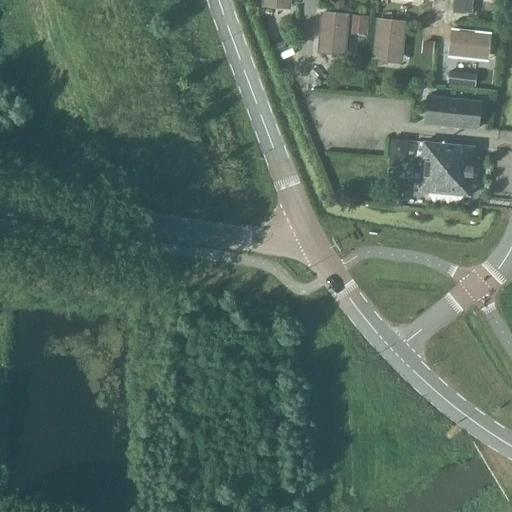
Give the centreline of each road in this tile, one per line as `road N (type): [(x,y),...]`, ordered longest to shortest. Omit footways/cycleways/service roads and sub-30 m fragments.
road 1 (tertiary): [(309,236),(266,240),(0,208)]
road 2 (secondary): [(309,236),(218,0)]
road 3 (unclassified): [(394,353),(511,251)]
road 4 (secondary): [(511,446),(394,353)]
road 5 (secondary): [(394,353),(309,236)]
